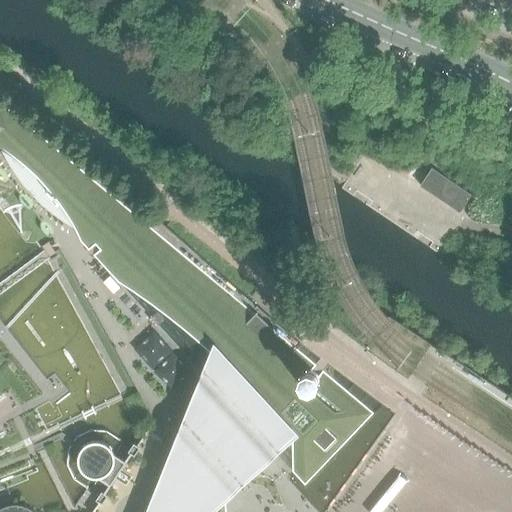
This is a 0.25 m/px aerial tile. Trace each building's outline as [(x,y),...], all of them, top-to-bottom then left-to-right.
[(226,511),(225,504),(207,508),(223,492),(251,467),(254,468),(258,468),(261,467),(262,466),(263,465),(264,461),(263,458),(262,457),(271,449),(292,472),(305,486),(373,414),(323,371),(319,376),(317,373),(315,371),(312,370),(316,366),(296,349),(301,343),(294,337),(215,269),(166,226),(144,207),(99,170),(53,133),(20,110),(0,95),(0,148),(5,151),(19,161),(32,172),(45,184),(55,197),(65,211),(73,226),(80,241),(89,251),(96,244),(98,246),(101,249),(93,256),(208,380),(189,427),(187,427),(184,427),(181,429),(179,432),(179,436),(181,439),(183,441),(182,445),(176,460),(174,460),(170,460),(168,462),(166,465),(166,469),(167,472),(170,474),(168,478),(154,511),(226,511)] [(472,195),(432,168),(420,185),(460,212),(472,195)] [(85,455),(84,460),(84,465),(87,470),(89,473),(92,475),(95,477),(98,478),(102,478),(103,478),(115,487),(131,463),(119,454),(118,452),(115,448),(110,445),(105,443),(100,443),(95,444),(90,446),(87,450),(86,452),(85,455)] [(134,444),(128,452),(135,456),(140,448),(134,444)] [(107,493),(102,501),(107,504),(112,497),(107,493)]
